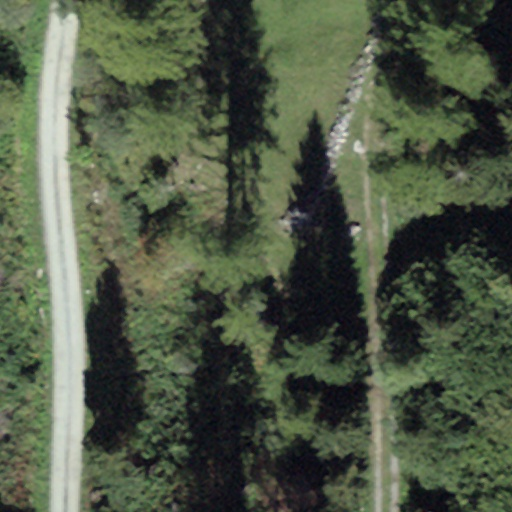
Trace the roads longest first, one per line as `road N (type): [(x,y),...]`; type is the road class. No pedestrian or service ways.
road 1 (track): [(399,0),(370,169),(380,511)]
road 2 (track): [(69,511),(55,239),(68,0)]
